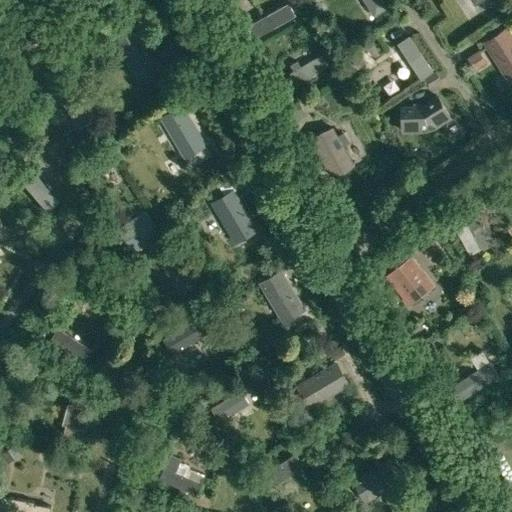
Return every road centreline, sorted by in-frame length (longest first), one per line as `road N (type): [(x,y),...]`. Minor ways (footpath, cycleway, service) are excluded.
road 1 (track): [(99,511),(131,406),(168,360)]
road 2 (unknown): [(495,141),(410,0)]
road 3 (track): [(0,334),(28,273),(73,218)]
